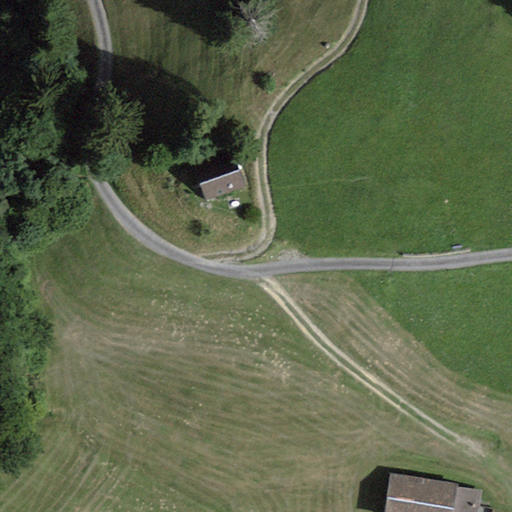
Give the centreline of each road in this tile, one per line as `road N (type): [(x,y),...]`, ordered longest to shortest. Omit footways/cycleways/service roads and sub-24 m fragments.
road 1 (track): [(84,0),(105,52),(90,151),(148,239),(258,268)]
road 2 (track): [(365,0),(366,18),(281,106),(276,224),(258,268)]
road 3 (track): [(460,446),(258,268)]
road 4 (track): [(258,268),(511,251)]
